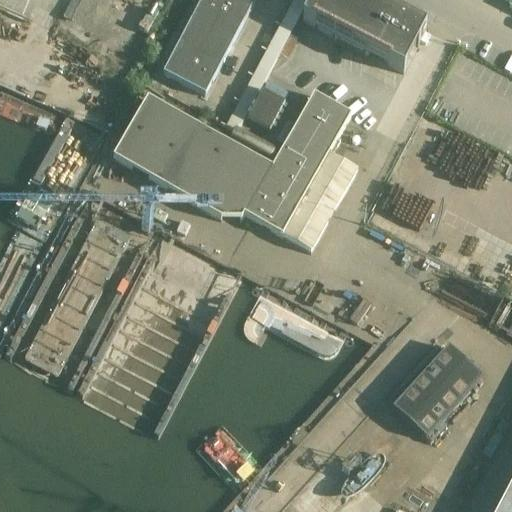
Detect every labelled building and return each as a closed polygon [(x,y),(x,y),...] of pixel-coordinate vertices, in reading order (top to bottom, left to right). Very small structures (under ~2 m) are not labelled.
[(203,0),(162,77),(205,100),(257,0),(203,0)] [(426,33),(362,0),(315,0),(303,24),(403,77),(426,33)] [(511,0),(501,0),(503,1),(511,5),(510,9),(511,10),(511,0)] [(350,120),(314,99),(272,173),(147,102),(112,163),(220,224),(241,224),(244,220),(310,258),(357,175),(332,160),(340,145),(337,143),(350,120)] [(426,444),(482,382),(448,351),(391,413),(426,444)] [(511,511),(511,488),(499,511),(511,511)]
